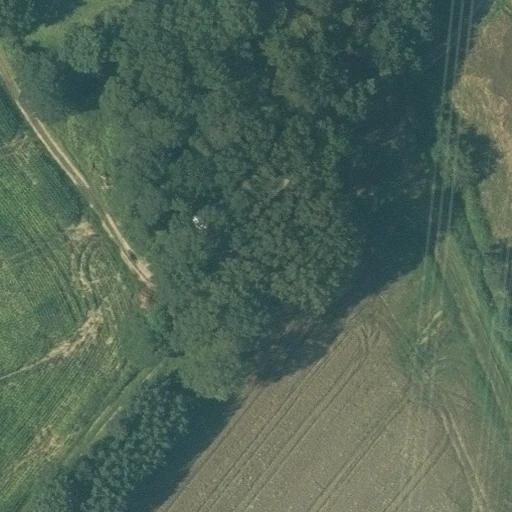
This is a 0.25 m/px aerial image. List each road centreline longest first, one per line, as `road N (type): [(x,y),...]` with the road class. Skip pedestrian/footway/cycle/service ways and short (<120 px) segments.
road 1 (track): [(495,0),(319,166),(38,511)]
road 2 (track): [(351,136),(440,250),(511,407)]
